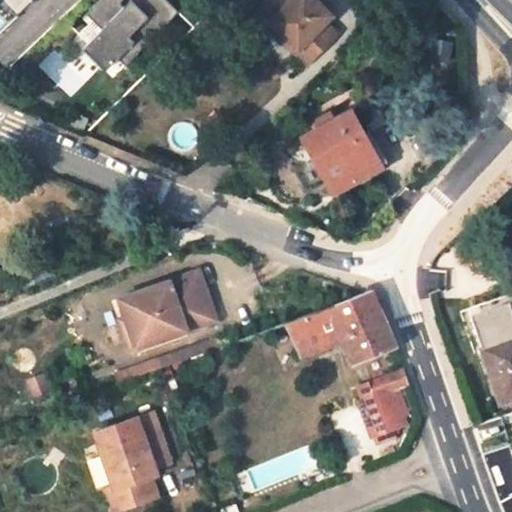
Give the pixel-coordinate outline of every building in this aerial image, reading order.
[(126,66),(178,11),(166,0),(139,0),(128,11),(120,3),(122,0),(100,0),(87,13),(102,29),(89,42),(110,65),(117,58),(126,66)] [(139,0),(122,0),(120,3),(128,11),(139,0)] [(270,21),(266,24),(280,37),(293,50),(290,54),(298,62),(302,65),(332,35),(321,24),(327,17),(309,0),(289,0),(288,2),(286,0),(264,0),(257,8),(270,21)] [(293,50),(280,37),(277,40),(290,54),(293,50)] [(333,189),(379,164),(350,111),(303,137),(305,140),(285,151),(308,193),(329,181),(333,189)] [(87,118),(74,114),(69,126),(83,131),(87,118)] [(51,271),(25,281),(27,287),(54,277),(51,271)] [(215,318),(198,271),(133,294),(139,310),(125,315),(136,347),(215,318)] [(343,339),(354,363),(395,346),(370,289),(285,320),(302,354),(343,339)] [(139,310),(133,294),(119,299),(125,315),(139,310)] [(470,320),(501,408),(511,403),(511,316),(509,307),(470,320)] [(115,319),(126,350),(136,347),(125,315),(115,319)] [(212,332),(155,353),(159,366),(217,345),(212,332)] [(362,383),(368,400),(383,394),(409,384),(403,368),(362,383)] [(395,424),(383,394),(368,400),(359,403),(370,434),(395,424)] [(101,450),(114,487),(107,489),(115,511),(157,496),(150,477),(157,476),(154,468),(170,462),(153,413),(125,423),(131,439),(101,450)]
